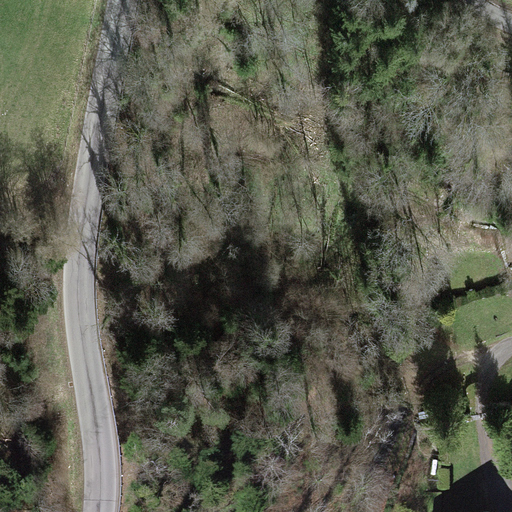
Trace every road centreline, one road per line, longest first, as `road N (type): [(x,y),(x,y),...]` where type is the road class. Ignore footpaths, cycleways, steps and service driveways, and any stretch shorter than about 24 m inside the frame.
road 1 (secondary): [(101,511),(81,280),(91,165),(122,0)]
road 2 (track): [(373,511),(398,435),(427,383),(462,360),(485,362)]
